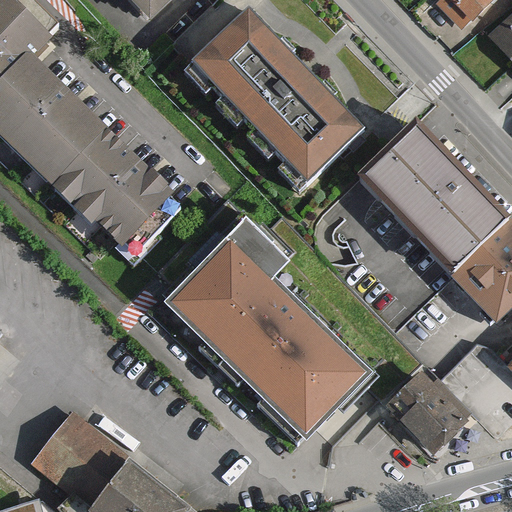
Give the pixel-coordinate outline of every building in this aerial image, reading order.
[(0,165),(98,263),(117,244),(135,261),(180,216),(174,211),(27,64),(60,31),(37,8),(29,16),(12,0),(1,0),(0,1),(0,165)] [(12,0),(29,16),(37,8),(28,0),(12,0)] [(132,0),(151,19),(170,0),(132,0)] [(451,0),(445,6),(454,16),(462,8),(475,22),(493,4),(490,1),(491,0),(451,0)] [(251,15),(248,18),(293,65),(283,74),(290,81),(303,68),(251,15)] [(293,65),(248,18),(203,61),(194,70),(308,188),(362,136),(317,89),(307,99),(300,91),(294,86),(290,81),(283,74),(293,65)] [(511,24),(494,40),(511,60),(511,24)] [(308,188),(194,70),(187,77),(301,195),(308,188)] [(365,132),(313,78),(300,91),(307,99),(317,89),(362,136),(365,132)] [(450,260),(462,273),(509,227),(500,217),(501,215),(488,202),(486,204),(469,187),(471,185),(460,174),(458,176),(438,155),(440,153),(425,137),(415,127),(360,178),(370,189),(431,253),(433,250),(446,264),(450,260)] [(350,363),(269,284),(284,268),(269,252),(275,246),(244,216),(221,240),(228,247),(201,275),(194,268),(193,269),(167,295),(192,319),(188,324),(209,345),(213,340),(251,377),(246,381),(291,424),(295,420),(311,436),(357,389),(341,373),(350,363)] [(462,273),(455,279),(494,319),(511,301),(511,229),(509,227),(462,273)] [(201,275),(228,247),(221,240),(222,239),(218,235),(189,265),(193,269),(194,268),(201,275)] [(431,253),(443,266),(446,264),(433,250),(431,253)] [(455,279),(462,273),(450,260),(446,264),(443,266),(455,279)] [(511,301),(494,319),(497,323),(511,307),(511,301)] [(251,377),(213,340),(209,345),(208,344),(199,353),(239,391),(247,382),(246,381),(251,377)] [(478,348),(442,383),(446,387),(458,399),(497,355),(491,350),(478,348)] [(497,355),(458,399),(474,415),(481,423),(511,389),(511,368),(506,363),(497,355)] [(436,451),(474,415),(458,399),(446,387),(438,395),(424,381),(395,410),(436,451)] [(298,449),(311,436),(295,420),(291,424),(267,401),(258,410),(298,449)] [(111,448),(107,445),(73,417),(34,465),(90,511),(178,511),(128,473),(117,457),(111,448)]
